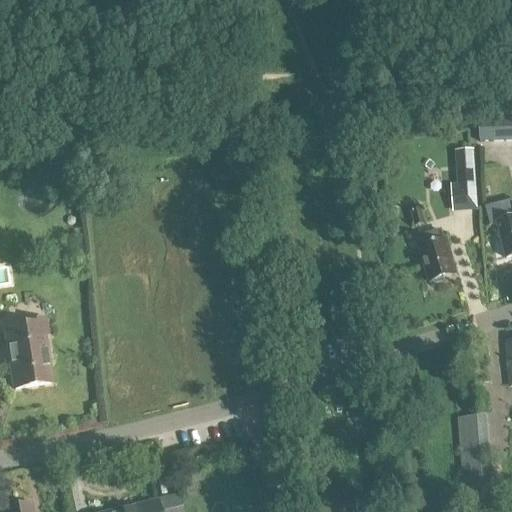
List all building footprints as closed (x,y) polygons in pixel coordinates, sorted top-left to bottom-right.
[(511,121),(489,123),(489,147),(511,146),(511,121)] [(456,192),(476,190),(473,152),(454,153),(456,192)] [(511,202),(486,210),(491,229),(498,227),(507,261),(511,259),(511,202)] [(423,211),(411,214),(415,230),(427,226),(423,211)] [(456,277),(446,245),(443,232),(418,239),(422,252),(431,284),(456,277)] [(46,322),(24,325),(24,329),(5,332),(14,393),(50,387),(43,339),(48,338),(46,322)] [(488,386),(466,389),(469,414),(491,411),(488,386)] [(456,478),(459,507),(494,504),(487,418),(458,420),(463,477),(456,478)] [(128,511),(174,511),(172,503),(157,506),(156,505),(128,511)]
